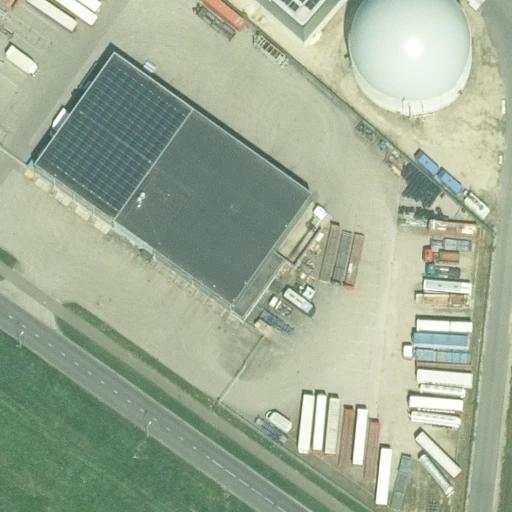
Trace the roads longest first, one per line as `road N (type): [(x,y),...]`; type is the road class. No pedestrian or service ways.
road 1 (tertiary): [(283,511),(0,311)]
road 2 (unknown): [(483,511),(511,212)]
